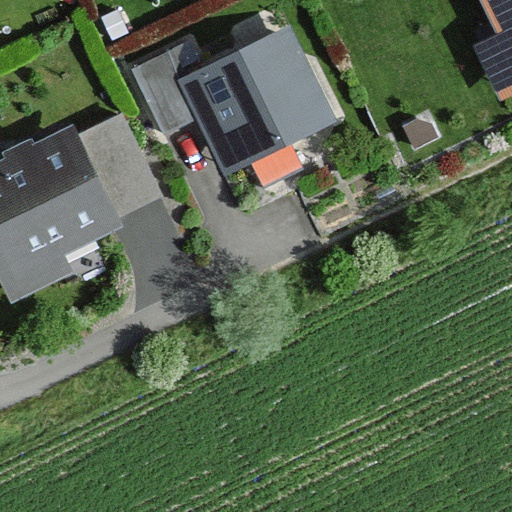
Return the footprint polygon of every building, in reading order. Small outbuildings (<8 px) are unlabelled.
[(504,116),(511,111),(511,0),(478,0),(501,45),(475,58),(504,116)] [(336,132),(292,37),(189,85),(233,180),(336,132)] [(168,57),(131,75),(163,141),(200,124),(168,57)] [(160,199),(121,118),(82,137),(121,217),(160,199)] [(70,133),(0,166),(0,288),(12,313),(129,258),(70,133)]
